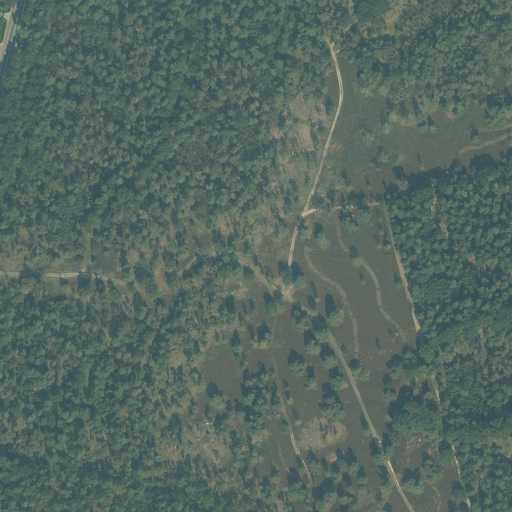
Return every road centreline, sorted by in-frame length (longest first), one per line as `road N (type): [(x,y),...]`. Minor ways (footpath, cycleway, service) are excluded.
road 1 (track): [(312,511),(314,494),(271,353),(291,251),(340,98),(331,52),(304,0)]
road 2 (unknown): [(448,435),(385,204),(304,212)]
